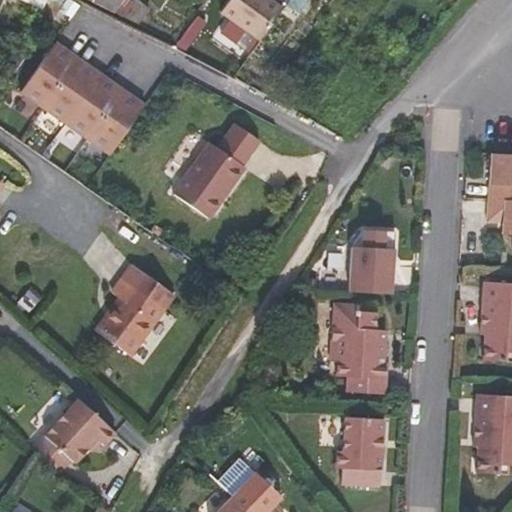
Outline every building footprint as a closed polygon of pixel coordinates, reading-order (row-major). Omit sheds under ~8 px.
[(96,0),(116,11),(124,0),(96,0)] [(149,10),(137,0),(124,0),(116,11),(139,23),(149,10)] [(229,0),(220,13),(259,42),(283,8),(272,0),(229,0)] [(289,0),(285,5),(299,14),(309,0),(289,0)] [(40,106),(71,61),(62,54),(65,50),(53,42),(18,91),(40,106)] [(281,71),(253,50),(237,73),(269,88),(281,71)] [(63,122),(97,72),(84,63),(81,68),(71,61),(40,106),(63,122)] [(85,138),(116,92),(107,86),(110,81),(97,72),(63,122),(85,138)] [(116,92),(85,138),(107,154),(142,104),(129,95),(126,99),(116,92)] [(254,139),(229,122),(212,147),(204,141),(169,193),(205,218),(240,166),(237,164),(254,139)] [(511,155),(491,154),(487,222),(504,223),(503,235),(511,235),(511,155)] [(349,292),(392,295),(395,233),(361,231),(352,246),(349,292)] [(130,356),(175,292),(134,262),(113,291),(120,297),(95,331),(130,356)] [(511,282),(483,281),(480,328),(486,328),(486,336),(484,361),(506,362),(506,353),(511,353),(511,282)] [(384,363),(385,342),(375,341),(375,329),(376,312),(359,312),(360,304),(333,303),(331,340),(338,340),(337,362),(336,377),(347,377),(346,392),(386,395),(387,363),(384,363)] [(375,341),(385,342),(386,330),(375,329),(375,341)] [(338,340),(331,340),(330,361),(337,362),(338,340)] [(474,439),(478,439),(478,447),(476,473),(499,474),(499,466),(508,466),(511,466),(511,395),(477,393),(474,439)] [(117,436),(79,402),(35,450),(37,452),(62,473),(71,462),(75,465),(89,451),(97,441),(101,444),(105,448),(117,436)] [(380,488),(384,419),(345,417),(343,451),(336,450),(335,469),(342,469),(347,469),(345,486),(380,488)] [(101,444),(97,441),(89,451),(92,454),(101,444)] [(235,511),(286,511),(294,505),(253,465),(230,490),(244,503),(235,511)] [(499,466),(499,474),(508,475),(508,466),(499,466)]
